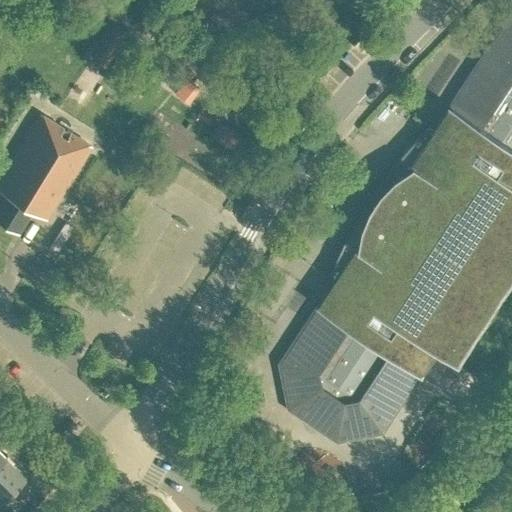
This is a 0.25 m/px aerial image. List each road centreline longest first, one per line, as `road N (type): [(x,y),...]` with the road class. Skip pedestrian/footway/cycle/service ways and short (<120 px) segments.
road 1 (residential): [(129,447),(248,231),(313,135),(440,0)]
road 2 (unclassified): [(0,320),(129,447)]
road 3 (unclassified): [(129,447),(232,511)]
